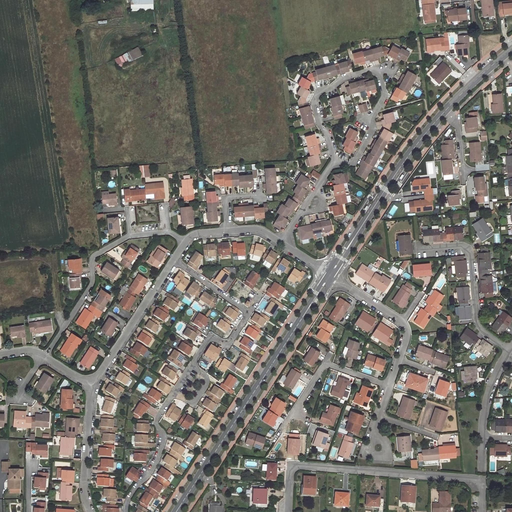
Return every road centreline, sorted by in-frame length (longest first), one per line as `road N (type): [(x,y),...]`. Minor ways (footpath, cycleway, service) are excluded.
road 1 (unclassified): [(175,511),(330,274)]
road 2 (residential): [(291,466),(482,479),(482,511)]
road 3 (unclassified): [(330,274),(445,110)]
road 4 (residential): [(418,248),(467,249),(478,327),(508,349)]
road 5 (residential): [(130,236),(93,257),(93,282),(45,357)]
road 6 (residential): [(91,389),(174,263)]
road 7 (residential): [(391,386),(324,365),(281,430)]
road 8 (residential): [(173,392),(156,421),(156,465),(132,490),(126,511)]
road 9 (residential): [(369,71),(316,92),(335,162)]
road 10 (residential): [(335,162),(353,163),(385,94),(376,70),(369,71)]
road 11 (residential): [(89,511),(83,492),(91,389)]
